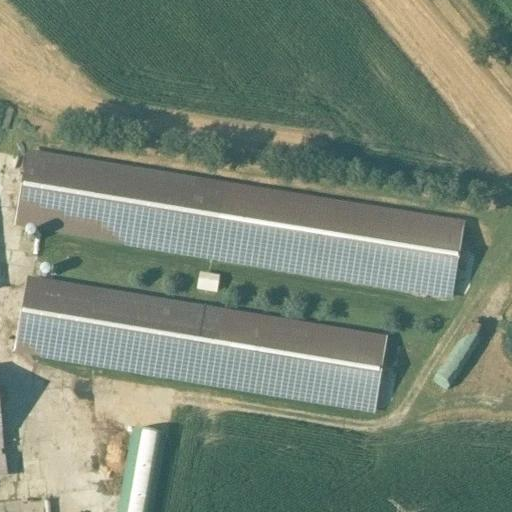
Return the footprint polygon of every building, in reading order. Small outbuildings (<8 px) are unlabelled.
[(472,210),(37,139),(24,218),(459,289),(472,210)] [(389,326),(37,266),(24,343),(376,403),(389,326)] [(0,366),(0,471),(11,471),(0,366)] [(131,431),(121,511),(154,511),(164,435),(131,431)] [(117,511),(123,482),(101,479),(95,511),(117,511)] [(90,511),(93,496),(77,494),(73,511),(90,511)]
